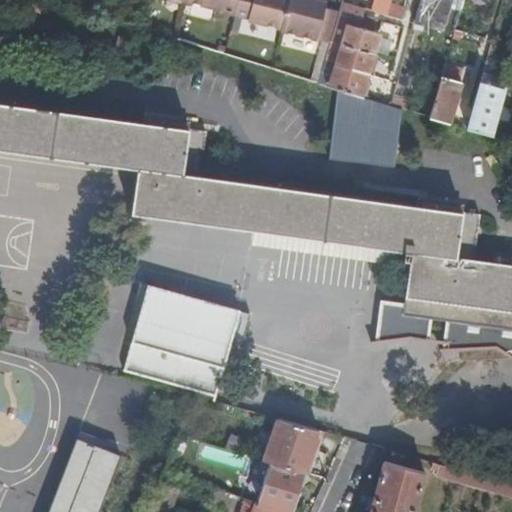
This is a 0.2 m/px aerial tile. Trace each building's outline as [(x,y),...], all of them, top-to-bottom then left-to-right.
[(221,0),(220,7),(221,8),(221,9),(249,16),(249,19),(282,28),(281,30),(316,39),(317,38),(330,42),(339,11),(325,7),(326,1),(321,0),(221,0)] [(330,42),(318,81),(329,85),(351,12),(364,15),(366,7),(342,0),(339,11),(330,42)] [(374,0),(372,9),(402,17),(405,5),(388,0),(374,0)] [(442,29),(450,0),(421,0),(415,21),(442,29)] [(329,85),(361,94),(379,32),(373,30),(376,19),(364,15),(351,12),(329,85)] [(483,72),(499,76),(507,78),(511,58),(511,47),(492,42),(483,72)] [(430,116),(450,122),(465,69),(445,64),(430,116)] [(468,127),(493,135),(506,87),(496,84),(499,76),(483,72),(468,127)] [(186,131),(0,103),(0,149),(139,168),(180,174),(184,174),(186,131)] [(461,213),(184,174),(180,174),(139,168),(130,215),(411,253),(461,260),(461,213)] [(511,267),(461,260),(411,253),(401,315),(511,331),(511,267)] [(138,282),(116,370),(215,394),(237,307),(138,282)] [(270,461),(304,471),(318,428),(276,417),(262,459),(270,461)] [(99,511),(122,453),(78,437),(49,511),(99,511)] [(292,509),(304,471),(270,461),(258,499),(292,509)] [(385,461),(370,511),(414,511),(425,472),(385,461)] [(511,483),(434,461),(432,467),(437,468),(436,474),(511,495),(511,483)] [(160,508),(170,511),(172,511),(180,492),(159,485),(150,505),(160,508)] [(243,507),(247,509),(252,510),(256,501),(246,497),(243,507)] [(287,511),(256,501),(252,510),(247,509),(246,511),(287,511)]
